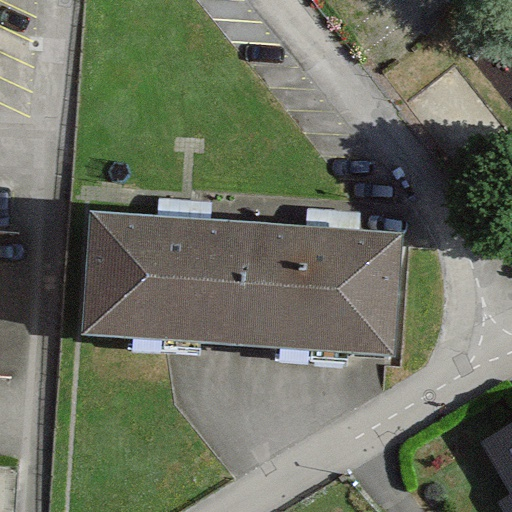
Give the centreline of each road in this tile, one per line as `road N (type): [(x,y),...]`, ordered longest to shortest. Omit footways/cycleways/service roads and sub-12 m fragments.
road 1 (unknown): [(74,0),(74,196),(41,511)]
road 2 (residential): [(511,315),(277,0)]
road 3 (residential): [(511,349),(240,511)]
